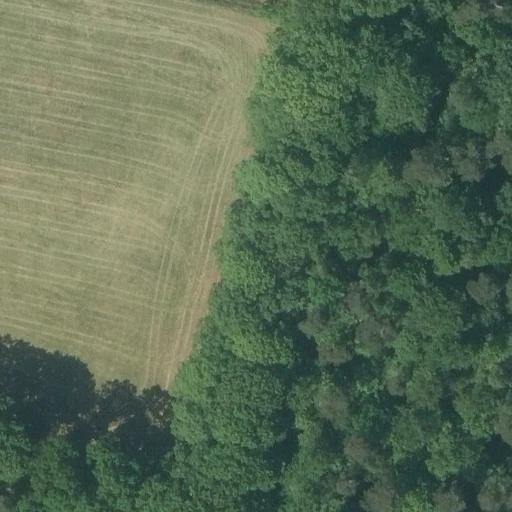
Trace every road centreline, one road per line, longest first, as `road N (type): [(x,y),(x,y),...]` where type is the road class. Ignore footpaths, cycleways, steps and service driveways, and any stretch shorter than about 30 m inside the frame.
road 1 (track): [(342,0),(200,501)]
road 2 (track): [(0,435),(231,511)]
